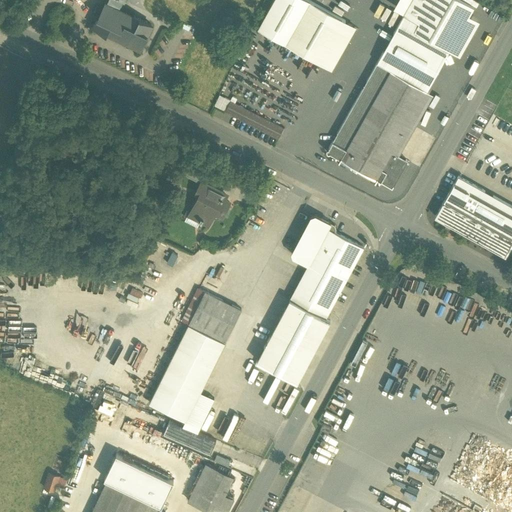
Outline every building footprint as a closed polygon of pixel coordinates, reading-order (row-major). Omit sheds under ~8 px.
[(124,0),(109,0),(108,4),(119,9),(123,1),(124,1),(124,0)] [(356,26),(309,0),(273,0),(258,28),(332,69),(356,26)] [(412,0),(377,62),(427,90),(449,50),(460,56),(480,21),(469,15),(474,7),(462,0),(412,0)] [(126,13),(118,10),(119,9),(108,4),(107,3),(106,4),(105,3),(105,4),(106,5),(102,13),(101,13),(100,13),(101,14),(100,16),(99,16),(99,17),(100,17),(96,25),(95,25),(94,26),(95,26),(95,27),(96,28),(96,27),(103,30),(103,31),(104,31),(107,32),(106,33),(107,33),(108,32),(115,36),(114,37),(115,37),(116,36),(123,40),(122,40),(123,41),(124,40),(131,43),(131,44),(131,45),(132,44),(139,48),(140,49),(140,48),(141,48),(141,47),(145,39),(146,38),(145,38),(146,36),(147,36),(147,35),(151,27),(152,27),(152,26),(151,26),(151,25),(151,24),(150,25),(140,20),(141,19),(140,19),(139,19),(135,17),(134,16),(134,17),(127,14),(127,13),(126,12),(126,13)] [(427,90),(377,62),(329,148),(327,148),(327,150),(327,152),(329,153),(330,153),(392,188),(394,185),(393,185),(407,161),(399,156),(433,94),(427,90)] [(284,128),(231,100),(225,111),(279,139),(284,128)] [(211,172),(190,162),(184,174),(201,183),(201,182),(205,183),(211,172)] [(511,206),(458,176),(443,203),(496,232),(511,206)] [(205,183),(201,182),(201,183),(196,191),(200,193),(190,212),(201,217),(199,221),(201,222),(202,220),(209,224),(214,214),(216,215),(218,215),(219,215),(221,214),(221,213),(224,208),(226,209),(229,202),(225,199),(227,195),(205,183)] [(511,241),(496,232),(443,203),(435,217),(451,225),(450,227),(458,231),(458,229),(506,256),(511,244),(511,241)] [(511,206),(496,232),(511,241),(511,206)] [(312,216),(293,252),(294,256),(309,264),(328,228),(335,231),(336,229),(335,225),(316,214),(312,216)] [(309,264),(257,360),(297,381),(330,320),(326,318),(364,247),(335,231),(328,228),(309,264)] [(200,287),(183,321),(189,323),(205,290),(200,287)] [(242,308),(205,290),(189,323),(189,324),(225,342),(242,308)] [(189,324),(150,402),(186,420),(225,342),(189,324)] [(149,336),(138,333),(131,356),(143,360),(149,336)] [(216,440),(170,419),(164,433),(211,453),(216,440)] [(332,428),(324,424),(321,429),(329,433),(332,428)] [(120,453),(107,480),(162,506),(175,479),(120,453)] [(234,477),(206,464),(188,500),(212,511),(227,511),(234,499),(225,495),(234,477)] [(61,469),(49,465),(43,481),(55,485),(61,469)] [(158,511),(162,506),(107,480),(91,511),(158,511)]
